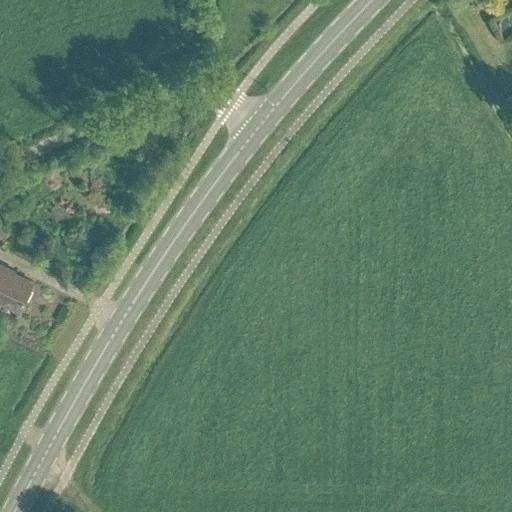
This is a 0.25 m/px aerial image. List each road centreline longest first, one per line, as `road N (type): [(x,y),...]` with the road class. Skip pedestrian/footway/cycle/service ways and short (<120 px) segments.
road 1 (primary): [(14,511),(154,264),(260,122)]
road 2 (unclassified): [(0,165),(131,104),(182,91),(217,95),(260,122)]
road 3 (primary): [(260,122),(370,0)]
